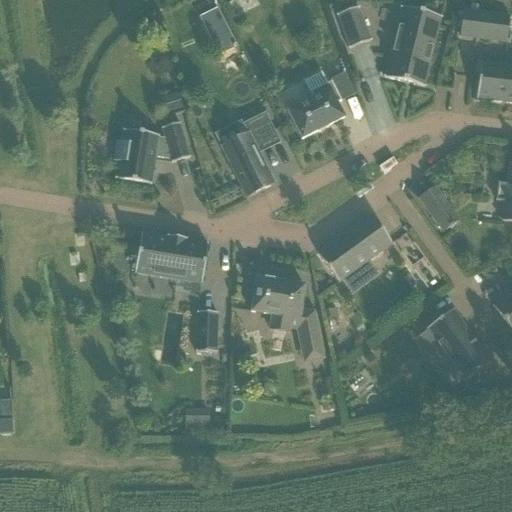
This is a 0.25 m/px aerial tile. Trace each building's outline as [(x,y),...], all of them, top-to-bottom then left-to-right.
[(348,49),(349,50),(370,43),(369,42),(358,10),(358,9),(336,17),(337,18),(349,49),(348,49)] [(384,79),(423,89),(424,88),(423,87),(440,20),(440,19),(401,9),(400,10),(401,10),(384,78),(384,79)] [(216,10),(199,19),(213,47),(230,38),(216,10)] [(506,44),(509,17),(462,12),(459,38),(506,44)] [(511,68),(480,65),(476,100),(511,104),(511,68)] [(320,73),(303,82),(312,99),(286,112),(301,141),(317,133),(317,134),(328,129),(327,128),(344,120),(336,105),(341,103),(339,99),(330,83),(326,85),(320,73)] [(222,150),(221,151),(232,171),(238,185),(246,200),(273,186),(274,186),(255,149),(276,138),(279,144),(277,145),(277,146),(280,144),(265,114),(243,125),(248,134),(238,139),(240,142),(223,151),(222,150)] [(122,133),(120,144),(115,143),(112,163),(117,163),(115,180),(114,179),(114,181),(151,187),(151,185),(150,185),(155,159),(170,161),(171,163),(170,164),(170,165),(189,159),(189,158),(188,158),(179,126),(180,126),(179,125),(160,130),(161,132),(162,131),(164,140),(158,139),(159,137),(121,132),(121,133),(122,133)] [(497,185),(495,202),(504,203),(501,223),(511,224),(511,165),(508,165),(506,186),(497,185)] [(434,188),(418,200),(427,213),(428,213),(443,201),(434,188)] [(370,217),(317,255),(338,285),(392,246),(370,217)] [(166,239),(140,235),(134,274),(201,285),(207,246),(186,242),(186,241),(167,238),(166,239)] [(250,312),(250,313),(272,317),(269,331),(288,334),(289,329),(297,330),(300,347),(309,345),(307,333),(316,331),(313,314),(300,312),(303,289),(304,289),(304,288),(273,283),(273,282),(274,281),(263,279),(263,281),(263,282),(255,280),(255,282),(256,282),(251,312),(250,312)] [(511,292),(492,307),(511,335),(511,292)] [(336,310),(323,312),(325,320),(337,318),(336,310)] [(425,333),(419,337),(429,350),(426,352),(440,371),(448,364),(462,383),(462,384),(491,364),(490,363),(453,313),(452,311),(424,332),(425,333)] [(217,315),(197,314),(195,354),(215,355),(217,315)] [(184,411),(184,432),(208,433),(208,411),(184,411)] [(11,421),(0,421),(0,435),(12,435),(12,434),(11,421)]
